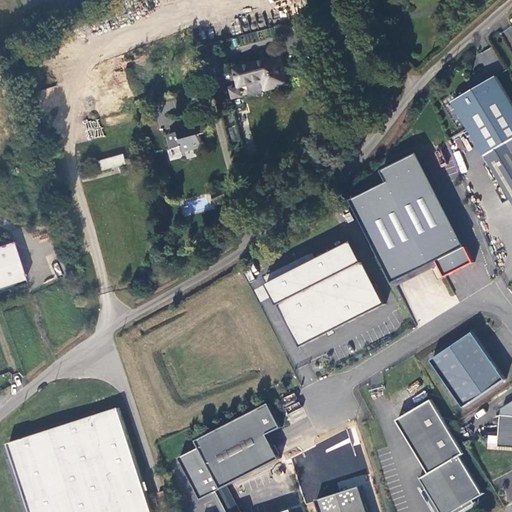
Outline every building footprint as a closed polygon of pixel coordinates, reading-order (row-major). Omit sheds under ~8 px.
[(236,68),(240,87),(265,80),(267,91),(278,88),(279,86),(289,83),(283,58),(262,64),(261,62),(236,68)] [(511,104),(497,78),(454,104),(511,202),(511,104)] [(185,150),(195,148),(204,146),(201,134),(206,132),(202,118),(188,122),(189,130),(169,135),(172,149),(184,146),(185,150)] [(466,136),(455,139),(458,151),(470,148),(466,136)] [(458,151),(453,153),(462,172),(467,170),(458,151)] [(474,262),(418,152),(382,171),(388,182),(353,200),(397,287),(440,265),(446,277),(474,262)] [(95,172),(124,164),(121,154),(92,162),(95,172)] [(224,189),(213,193),(217,202),(227,198),(224,189)] [(336,330),(386,304),(354,240),(317,259),(270,283),(269,284),(275,296),(301,347),(328,333),(336,330)] [(11,242),(0,245),(0,291),(25,283),(11,242)] [(267,278),(270,283),(317,259),(314,253),(267,278)] [(275,296),(269,284),(258,290),(264,302),(275,296)] [(465,407),(507,379),(474,332),(433,361),(465,407)] [(214,493),(218,490),(281,458),(269,434),(283,427),(271,402),(198,440),(201,446),(181,457),(202,498),(214,493)] [(462,458),(466,455),(435,402),(400,422),(410,439),(432,476),(423,481),(429,491),(426,493),(436,511),(466,511),(477,506),(475,502),(485,496),(462,458)] [(32,511),(153,511),(120,408),(10,443),(32,511)] [(511,416),(501,416),(499,447),(511,448),(511,416)] [(369,511),(361,486),(319,500),(322,511),(369,511)] [(223,511),(244,511),(245,511),(244,511),(229,511),(218,490),(214,493),(223,511)]
